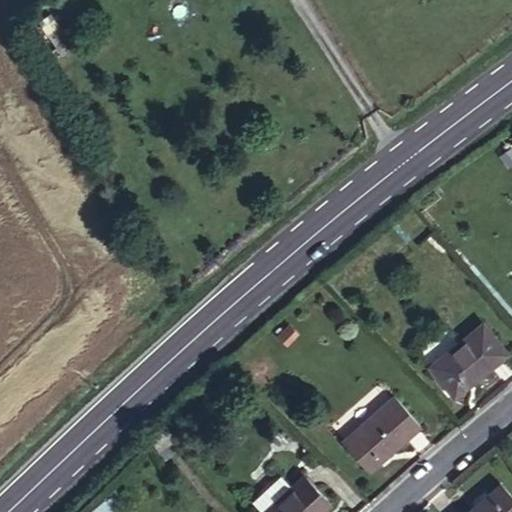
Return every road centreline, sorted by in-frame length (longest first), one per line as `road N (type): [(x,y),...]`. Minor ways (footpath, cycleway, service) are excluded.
road 1 (primary): [(6,511),(326,216),(511,86)]
road 2 (unclassified): [(390,511),(511,411)]
